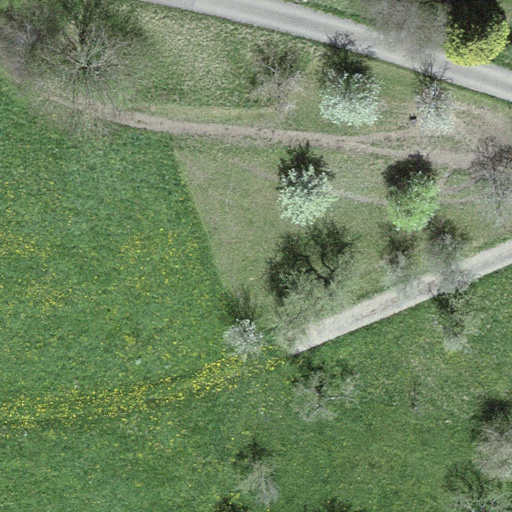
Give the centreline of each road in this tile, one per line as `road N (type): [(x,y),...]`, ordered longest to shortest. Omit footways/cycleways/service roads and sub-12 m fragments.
road 1 (unclassified): [(211,0),(355,35),(511,87)]
road 2 (track): [(224,376),(511,261)]
road 3 (track): [(0,424),(188,392),(224,376)]
